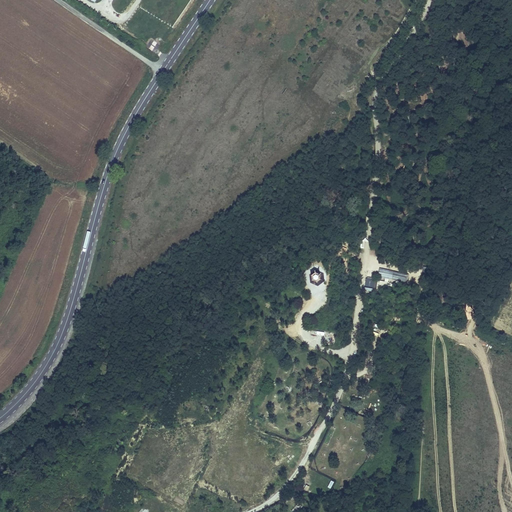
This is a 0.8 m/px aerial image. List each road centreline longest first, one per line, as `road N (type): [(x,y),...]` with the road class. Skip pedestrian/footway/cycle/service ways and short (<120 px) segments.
road 1 (primary): [(209,0),(122,140),(54,354),(0,422)]
road 2 (track): [(433,0),(380,88),(365,256),(372,269)]
road 3 (track): [(254,511),(308,456),(339,392),(372,269)]
road 4 (track): [(161,72),(54,0)]
